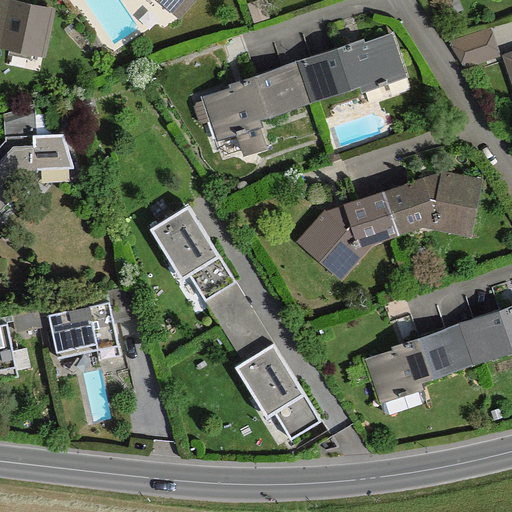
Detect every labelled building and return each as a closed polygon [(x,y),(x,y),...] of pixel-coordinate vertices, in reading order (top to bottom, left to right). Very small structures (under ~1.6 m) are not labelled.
[(55,3),(41,0),(0,0),(0,41),(45,51),(55,3)] [(156,0),(175,17),(190,0),(156,0)] [(498,52),(488,26),(454,40),(464,66),(498,52)] [(261,121),(408,73),(394,31),(203,94),(217,135),(238,129),(244,149),(268,141),(261,121)] [(511,52),(502,56),(511,83),(511,52)] [(37,103),(5,113),(7,139),(0,146),(0,211),(39,168),(38,144),(37,103)] [(330,209),(296,241),(341,281),(377,242),(430,224),(476,239),(486,178),(440,170),(330,209)] [(189,205),(150,229),(182,281),(189,277),(205,302),(237,282),(189,205)] [(237,282),(205,302),(243,363),(275,343),(237,282)] [(111,291),(118,319),(144,313),(136,286),(111,291)] [(122,354),(111,302),(51,314),(60,357),(99,349),(101,359),(122,354)] [(43,305),(13,312),(18,331),(48,324),(43,305)] [(511,306),(364,358),(379,401),(511,354),(511,306)] [(0,379),(19,376),(8,323),(0,324),(0,379)] [(243,363),(235,368),(267,420),(276,414),(292,440),(323,420),(275,343),(243,363)]
